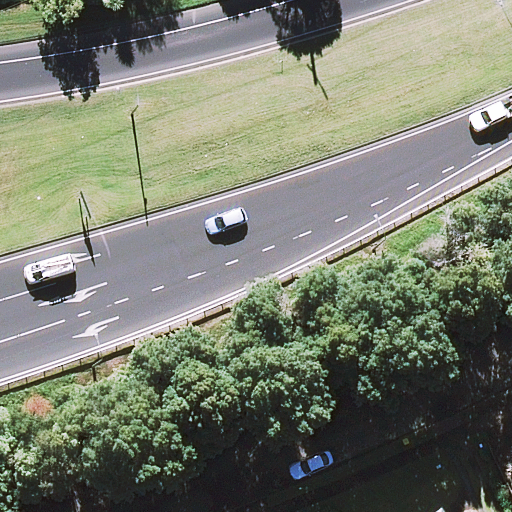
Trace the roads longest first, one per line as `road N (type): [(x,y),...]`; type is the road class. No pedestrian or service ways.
road 1 (trunk): [(511,117),(125,281),(0,323)]
road 2 (residential): [(511,342),(127,511)]
road 3 (trunk): [(0,81),(167,51),(352,0)]
